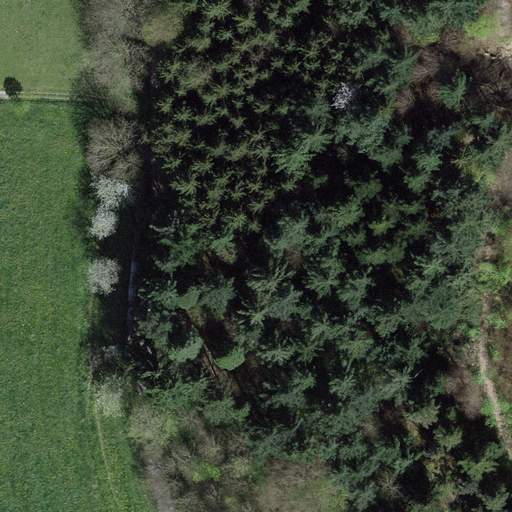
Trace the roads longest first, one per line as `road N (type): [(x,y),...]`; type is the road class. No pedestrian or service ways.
road 1 (track): [(157,0),(133,374),(166,511)]
road 2 (track): [(511,444),(498,407),(481,291),(511,138)]
road 3 (track): [(0,94),(101,97),(151,134)]
